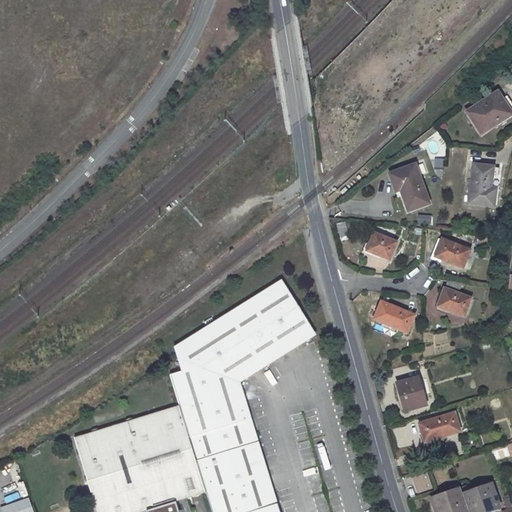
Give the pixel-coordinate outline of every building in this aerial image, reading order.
[(495,94),(467,112),(481,134),(498,124),(497,122),(510,114),(504,103),(502,104),(495,94)] [(434,158),(433,170),(442,170),(443,158),(434,158)] [(498,175),(502,176),(502,168),(475,164),(470,203),(494,206),(498,175)] [(413,165),(395,172),(409,211),(429,203),(420,176),(417,177),(413,165)] [(348,235),(345,222),(337,224),(341,237),(348,235)] [(397,242),(374,233),(367,251),(390,260),(397,242)] [(470,250),(443,239),(435,256),(463,268),(470,250)] [(438,306),(464,317),(472,299),(459,294),(463,283),(448,281),(438,306)] [(205,493),(210,511),(277,511),(238,385),(315,337),(280,282),(172,348),(179,373),(169,376),(178,407),(205,493)] [(374,319),(408,333),(415,316),(382,302),(374,319)] [(272,385),(277,381),(269,369),(264,373),(272,385)] [(405,411),(427,405),(419,376),(397,382),(405,411)] [(72,440),(93,511),(144,511),(151,510),(205,493),(178,407),(72,440)] [(455,413),(419,424),(425,442),(461,432),(455,413)] [(497,461),(511,455),(511,442),(493,449),(497,461)] [(303,470),(305,478),(318,475),(316,467),(303,470)] [(430,489),(424,470),(412,475),(417,493),(430,489)] [(462,494),(469,511),(468,511),(487,511),(500,508),(492,484),(462,494)] [(431,499),(435,511),(468,511),(469,511),(462,494),(461,488),(431,499)]
